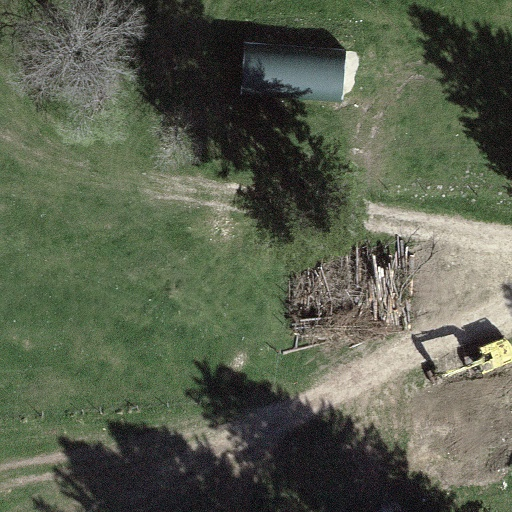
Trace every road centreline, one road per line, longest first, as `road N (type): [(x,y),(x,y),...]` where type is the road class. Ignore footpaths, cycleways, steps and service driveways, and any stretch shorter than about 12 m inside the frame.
road 1 (track): [(0,54),(100,158),(295,215),(511,252)]
road 2 (track): [(165,511),(511,327)]
